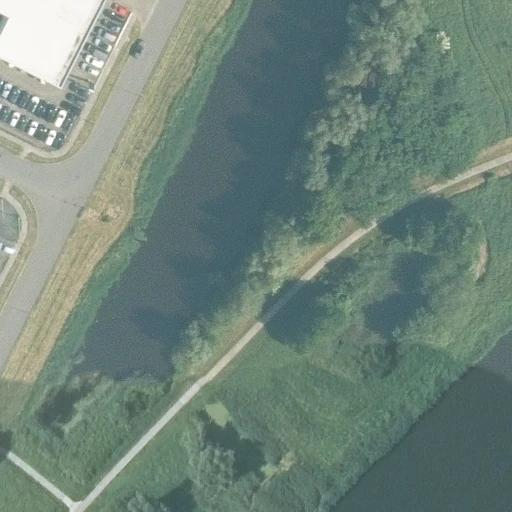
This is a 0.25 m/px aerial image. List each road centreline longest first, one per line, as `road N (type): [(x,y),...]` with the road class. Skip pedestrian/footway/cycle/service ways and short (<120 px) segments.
road 1 (unclassified): [(68,196),(169,0)]
road 2 (unclassified): [(0,336),(68,196)]
